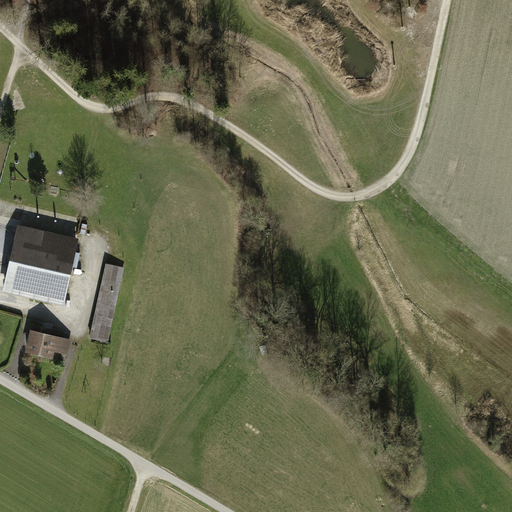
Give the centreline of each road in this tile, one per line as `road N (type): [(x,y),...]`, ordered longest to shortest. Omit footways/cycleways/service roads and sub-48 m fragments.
road 1 (track): [(0,26),(98,108),(147,96),(184,101),(316,189),(360,196),(380,187),(413,146),(446,0)]
road 2 (unclassified): [(223,511),(0,379)]
